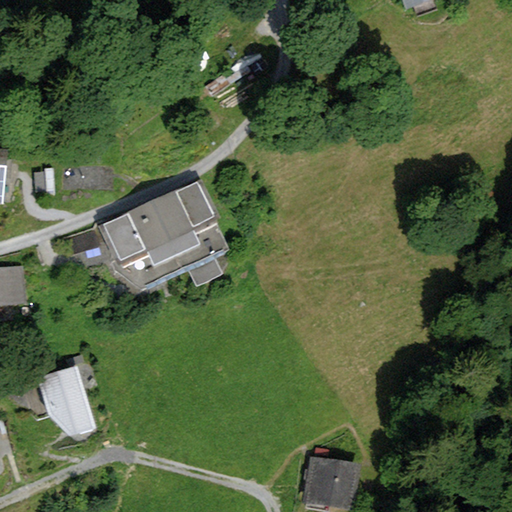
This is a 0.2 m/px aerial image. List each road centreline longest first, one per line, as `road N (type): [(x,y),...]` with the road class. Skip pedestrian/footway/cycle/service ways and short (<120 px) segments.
road 1 (residential): [(281,0),(284,68),(273,94),(223,151),(193,173),(0,247)]
road 2 (residential): [(0,504),(124,457),(253,489),(271,511)]
